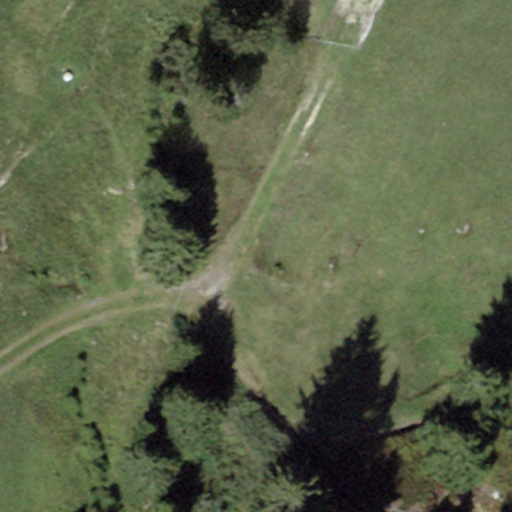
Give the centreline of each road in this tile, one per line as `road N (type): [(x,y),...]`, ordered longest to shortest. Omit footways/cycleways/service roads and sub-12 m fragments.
road 1 (track): [(202,294),(260,400),(306,430),(369,431),(511,383)]
road 2 (track): [(0,364),(104,308),(202,294),(248,227)]
